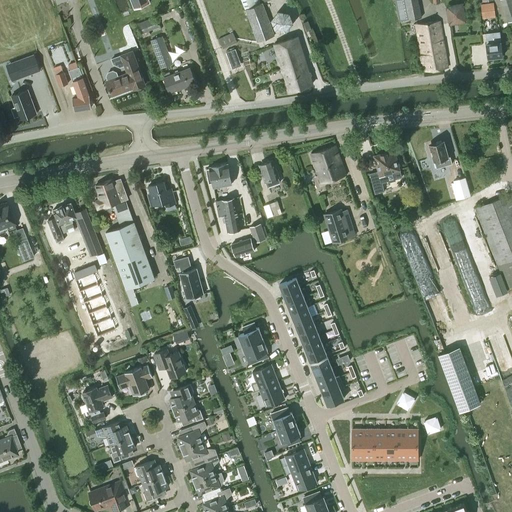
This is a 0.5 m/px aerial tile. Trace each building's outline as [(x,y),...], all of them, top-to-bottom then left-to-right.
[(148,0),(130,0),(134,9),(149,3),(148,0)] [(259,0),(240,0),(244,10),(246,9),(261,3),(259,0)] [(422,17),(418,0),(395,0),(400,21),(422,17)] [(511,20),(511,0),(500,0),(508,22),(511,20)] [(495,17),(493,2),(480,4),(482,18),(495,17)] [(258,41),(274,35),(263,3),(261,3),(246,9),(258,41)] [(464,3),(448,4),(448,23),(465,23),(464,3)] [(286,32),(293,23),(289,12),(278,10),(271,19),(275,30),(286,32)] [(158,27),(154,17),(137,24),(141,33),(158,27)] [(305,22),(303,23),(306,31),(309,30),(311,29),(308,21),(307,21),(305,22)] [(426,71),(448,67),(440,21),(415,23),(426,71)] [(486,34),(487,44),(488,58),(503,56),(501,42),(500,32),(486,34)] [(223,49),(237,42),(233,33),(218,39),(223,49)] [(161,68),(173,63),(162,36),(151,41),(161,68)] [(282,67),(305,60),(298,36),(274,44),(282,67)] [(235,49),(226,52),(230,63),(239,60),(235,49)] [(108,72),(106,76),(108,79),(109,80),(107,84),(111,94),(123,89),(125,90),(133,87),(133,89),(145,85),(132,51),(111,59),(113,63),(120,66),(125,65),(128,73),(118,77),(116,72),(113,71),(108,72)] [(34,54),(11,62),(17,78),(40,70),(34,54)] [(305,60),(282,67),(289,91),(312,83),(305,60)] [(76,62),(69,65),(70,70),(78,67),(76,62)] [(69,70),(78,97),(73,98),(74,110),(91,107),(90,95),(80,67),(78,67),(70,70),(69,70)] [(169,92),(195,82),(190,68),(170,75),(168,72),(163,74),(169,92)] [(64,71),(56,74),(60,86),(68,84),(64,71)] [(27,90),(11,95),(16,107),(12,108),(15,117),(19,115),(20,119),(36,113),(27,90)] [(430,145),(434,161),(447,157),(443,141),(441,141),(441,140),(436,142),(436,143),(430,145)] [(321,183),(346,174),(335,145),(311,153),(321,183)] [(370,173),(375,193),(384,190),(382,182),(388,181),(389,182),(395,180),(395,179),(402,177),(399,167),(400,165),(399,162),(398,162),(395,150),(374,155),(378,171),(370,173)] [(452,170),(462,167),(458,155),(449,158),(452,170)] [(267,186),(280,182),(278,176),(273,159),(259,164),(264,181),(266,180),(267,186)] [(213,187),(232,184),(228,163),(210,167),(210,168),(206,169),(209,183),(212,183),(213,187)] [(134,222),(133,222),(125,199),(128,198),(120,179),(113,181),(112,179),(96,185),(101,198),(94,201),(97,209),(103,207),(112,204),(120,227),(106,232),(126,289),(154,279),(134,222)] [(168,206),(176,203),(173,191),(167,192),(163,181),(148,186),(151,193),(148,194),(152,205),(166,201),(168,206)] [(507,288),(511,285),(511,199),(510,194),(475,207),(507,288)] [(216,201),(219,216),(224,215),(227,232),(240,229),(234,197),(216,201)] [(273,215),(281,212),(277,200),(269,203),(273,215)] [(22,261),(34,257),(22,228),(15,231),(15,229),(14,224),(6,203),(0,205),(0,234),(4,233),(2,229),(6,227),(8,232),(12,230),(17,242),(15,243),(22,261)] [(74,212),(71,203),(53,210),(56,218),(59,216),(62,224),(63,223),(64,225),(72,222),(71,220),(78,217),(82,227),(90,224),(86,211),(85,208),(74,212)] [(424,207),(422,204),(419,203),(416,204),(415,208),(416,211),(419,212),(422,211),(424,207)] [(334,241),(350,235),(355,234),(347,209),(343,211),(342,208),(325,213),(334,241)] [(59,216),(56,218),(47,221),(56,243),(64,240),(58,225),(62,224),(59,216)] [(260,223),(250,226),(255,242),(265,238),(260,223)] [(82,227),(80,228),(90,255),(102,251),(91,224),(90,224),(82,227)] [(250,237),(231,244),(235,256),(254,250),(250,237)] [(73,272),(66,274),(73,289),(100,278),(94,265),(98,263),(95,255),(71,265),(73,272)] [(191,269),(188,256),(174,260),(176,267),(180,266),(181,272),(179,272),(186,298),(203,293),(196,268),(191,269)] [(279,284),(283,294),(300,287),(296,277),(279,284)] [(101,278),(73,289),(80,308),(109,298),(101,278)] [(6,287),(0,289),(0,292),(2,298),(9,295),(6,287)] [(283,294),(287,303),(303,296),(300,287),(283,294)] [(173,290),(166,293),(168,299),(175,296),(173,290)] [(303,296),(287,303),(291,312),(307,306),(303,296)] [(109,299),(80,308),(86,324),(114,315),(109,299)] [(190,306),(184,308),(188,319),(195,317),(190,306)] [(311,315),(307,306),(291,312),(294,322),(311,315)] [(88,323),(86,324),(93,340),(119,329),(114,315),(88,323)] [(315,325),(311,315),(294,322),(298,331),(315,325)] [(238,335),(243,346),(263,338),(258,327),(256,328),(254,322),(242,327),(245,332),(238,335)] [(302,341),(318,334),(315,325),(298,331),(302,341)] [(120,330),(93,340),(98,352),(125,342),(120,330)] [(187,330),(181,332),(184,339),(189,337),(187,330)] [(302,341),(306,350),(322,344),(318,334),(302,341)] [(263,338),(243,346),(250,364),(268,356),(266,351),(267,350),(263,338)] [(322,344),(306,350),(310,361),(326,354),(322,344)] [(459,345),(437,354),(458,411),(481,403),(459,345)] [(185,370),(186,368),(184,365),(182,364),(178,351),(168,354),(166,349),(153,353),(159,369),(166,366),(170,377),(185,371),(185,370)] [(224,354),(223,354),(225,360),(227,359),(232,357),(230,351),(229,352),(225,353),(224,354)] [(138,357),(140,363),(148,360),(146,354),(138,357)] [(311,363),(315,374),(332,367),(327,357),(311,363)] [(124,372),(124,373),(116,376),(120,388),(129,385),(133,394),(132,394),(132,395),(137,393),(138,395),(145,393),(144,390),(149,388),(148,388),(145,379),(151,377),(152,377),(147,364),(147,365),(141,367),(140,367),(141,367),(141,366),(124,372)] [(259,388),(278,381),(271,364),(252,371),(256,381),(251,383),(254,391),(259,389),(259,388)] [(332,367),(315,374),(319,384),(335,377),(332,367)] [(319,384),(323,394),(339,387),(340,388),(343,387),(339,376),(335,377),(319,384)] [(285,398),(278,381),(259,388),(259,389),(266,406),(285,398)] [(173,410),(194,402),(191,395),(193,392),(190,384),(183,386),(173,391),(175,396),(170,398),(172,404),(171,404),(173,410)] [(212,384),(208,386),(211,395),(216,393),(217,393),(218,393),(214,384),(212,384)] [(100,413),(98,408),(103,406),(101,401),(111,397),(107,385),(97,389),(96,387),(82,392),(83,395),(82,397),(83,400),(85,401),(94,422),(105,418),(103,412),(100,413)] [(339,387),(323,394),(327,405),(344,398),(340,388),(339,387)] [(194,402),(173,410),(175,415),(176,415),(178,420),(183,418),(185,424),(196,420),(196,421),(203,418),(200,409),(196,409),(194,402)] [(215,415),(223,412),(221,406),(213,409),(215,415)] [(288,407),(270,413),(272,419),(271,419),(275,430),(296,423),(292,411),(290,412),(288,407)] [(110,444),(131,436),(128,431),(126,425),(121,427),(118,421),(95,430),(97,436),(107,437),(110,444)] [(179,443),(181,449),(202,441),(199,434),(206,427),(204,421),(191,425),(191,426),(181,430),(182,435),(177,437),(180,443),(179,443)] [(300,434),(296,423),(275,430),(279,442),(286,439),(289,445),(300,440),(298,435),(300,434)] [(0,439),(0,441),(6,458),(17,454),(15,449),(21,447),(16,434),(15,434),(13,428),(8,430),(6,435),(7,437),(0,439)] [(352,428),(352,444),(363,444),(363,428),(352,428)] [(363,444),(374,444),(374,428),(363,428),(363,444)] [(374,428),(374,444),(384,444),(384,428),(374,428)] [(395,444),(395,428),(384,428),(384,444),(395,444)] [(395,444),(406,444),(406,428),(395,428),(395,444)] [(406,428),(406,444),(418,444),(418,428),(406,428)] [(229,432),(221,434),(224,441),(231,438),(229,432)] [(131,436),(110,444),(113,451),(110,453),(114,462),(121,459),(131,455),(129,449),(134,447),(132,442),(133,441),(131,436)] [(193,463),(217,454),(214,448),(204,448),(202,441),(181,449),(183,454),(184,454),(186,460),(191,458),(193,463)] [(363,444),(352,444),(352,460),(363,460),(363,444)] [(374,460),(374,444),(363,444),(363,460),(374,460)] [(384,444),(374,444),(374,460),(385,460),(384,444)] [(384,444),(385,460),(395,460),(395,444),(384,444)] [(406,459),(406,444),(395,444),(395,460),(406,459)] [(418,444),(406,444),(406,459),(418,459),(418,444)] [(291,473),(310,465),(304,448),(285,455),(291,473)] [(217,454),(193,463),(195,468),(190,470),(192,476),(194,482),(214,474),(212,467),(219,460),(217,454)] [(143,483),(164,475),(162,470),(161,470),(159,465),(154,466),(151,461),(141,465),(141,464),(134,467),(137,476),(140,476),(143,483)] [(95,465),(97,472),(105,468),(103,462),(95,465)] [(243,464),(238,467),(240,473),(246,471),(244,464),(243,464)] [(317,483),(310,465),(291,473),(298,490),(317,483)] [(221,472),(214,474),(194,482),(196,487),(199,493),(204,491),(206,496),(229,487),(220,490),(219,487),(223,478),(221,472)] [(164,475),(143,483),(146,490),(143,493),(147,501),(154,499),(153,499),(164,495),(162,489),(167,487),(165,481),(166,481),(164,475)] [(111,510),(128,504),(120,481),(89,493),(95,510),(109,504),(111,510)] [(229,487),(206,496),(208,501),(203,503),(205,509),(204,510),(205,511),(214,511),(227,507),(224,500),(231,493),(229,487)] [(319,491),(303,497),(309,511),(313,511),(327,507),(323,496),(321,496),(319,491)] [(453,506),(454,511),(467,511),(463,502),(453,506)]
